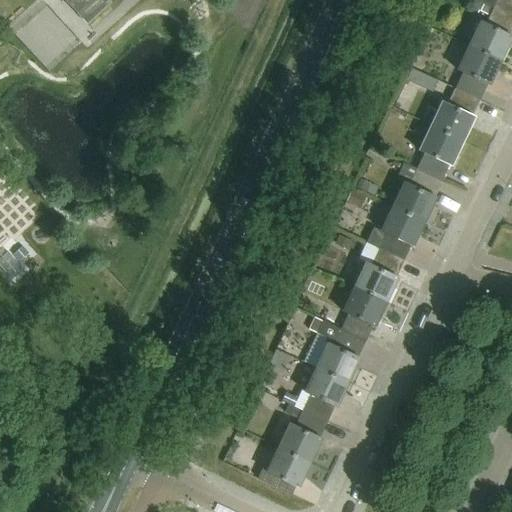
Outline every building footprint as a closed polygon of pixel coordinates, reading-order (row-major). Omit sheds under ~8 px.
[(64,0),(87,24),(110,3),(107,0),(64,0)] [(511,0),(482,0),(481,2),(494,9),(511,17),(511,0)] [(511,37),(509,37),(511,30),(511,17),(494,9),(486,25),(480,22),(469,46),(501,61),(511,39),(511,37)] [(489,87),(501,61),(469,46),(457,72),(463,75),(456,89),(479,100),(486,85),(489,87)] [(425,153),(418,169),(441,180),(448,166),(451,168),(463,141),(474,119),(471,118),(479,100),(456,89),(448,105),(447,106),(441,103),(431,125),(419,150),(425,153)] [(434,197),(441,180),(418,169),(409,165),(402,162),(394,178),(404,183),(392,206),(426,222),(437,198),(434,197)] [(360,179),(356,187),(366,192),(370,184),(360,179)] [(347,199),(346,202),(356,207),(361,195),(351,190),(347,199)] [(414,247),(426,222),(392,206),(380,231),(372,227),(365,242),(380,249),(403,260),(410,245),(414,247)] [(339,235),(335,244),(347,250),(351,241),(339,235)] [(23,246),(13,255),(19,262),(29,254),(23,246)] [(395,276),(403,260),(380,249),(372,265),(366,262),(354,287),(387,302),(399,278),(395,276)] [(376,326),(387,302),(354,287),(343,311),(349,314),(342,330),(365,341),(373,324),(376,326)] [(365,341),(342,330),(316,318),(310,332),(325,339),(324,341),(328,343),(316,367),(349,383),(361,358),(357,357),(365,341)] [(338,407),(349,383),(316,367),(304,393),(311,396),(304,411),(327,421),(334,406),(338,407)] [(285,393),(281,401),(288,404),(293,406),(296,399),(289,395),(285,393)] [(327,421),(304,411),(300,420),(297,426),(290,423),(278,447),(311,463),(323,439),(319,437),(327,421)] [(299,488),(311,463),(278,447),(267,471),(263,469),(258,479),(292,495),(296,486),(299,488)]
